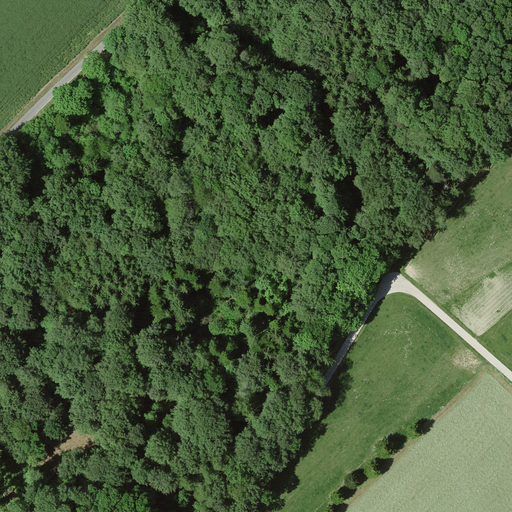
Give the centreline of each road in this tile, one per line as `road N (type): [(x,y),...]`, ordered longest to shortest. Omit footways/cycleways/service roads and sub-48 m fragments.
road 1 (track): [(94,511),(129,464),(158,220),(233,0)]
road 2 (track): [(455,0),(459,64),(439,128),(390,212),(393,285)]
road 3 (unclassified): [(154,0),(0,141)]
